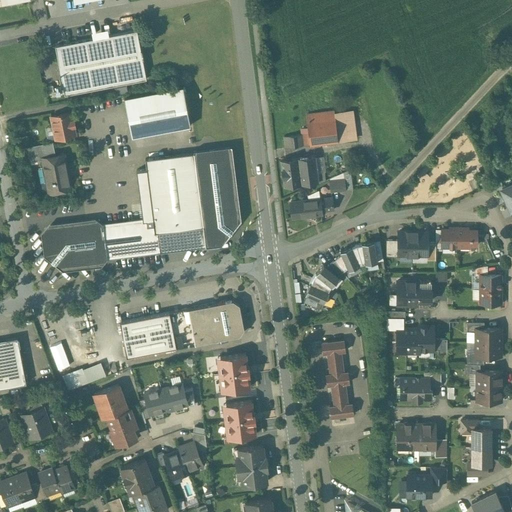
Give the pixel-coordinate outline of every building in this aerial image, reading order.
[(136,29),(55,45),(64,94),(146,78),(136,29)] [(183,86),(124,97),(131,136),(190,125),(183,86)] [(348,106),(307,113),(308,121),(334,117),(337,141),(353,138),(348,106)] [(69,112),(50,116),(55,138),(75,134),(73,126),(75,126),(73,119),(70,120),(69,112)] [(334,117),(308,121),(309,126),(312,145),(337,141),(334,117)] [(309,126),(287,129),(288,136),(284,137),(286,149),(312,145),(309,126)] [(50,142),(36,145),(39,159),(42,158),(52,155),(50,142)] [(36,145),(17,149),(19,162),(39,159),(36,145)] [(229,148),(193,152),(203,226),(205,243),(221,241),(228,232),(230,234),(233,229),(231,228),(238,219),(229,148)] [(193,152),(145,158),(150,194),(146,195),(145,196),(146,208),(141,212),(143,221),(153,219),(154,232),(203,226),(193,152)] [(52,155),(42,158),(48,193),(70,188),(64,153),(52,155)] [(318,156),(302,159),(305,181),(321,179),(320,171),(318,156)] [(302,159),(284,161),(287,184),(305,181),(302,159)] [(327,170),(320,171),(321,179),(321,180),(329,179),(327,170)] [(344,178),(329,180),(331,191),(345,189),(344,178)] [(322,183),(314,186),(316,191),(324,188),(322,183)] [(511,183),(502,188),(511,209),(511,208),(511,183)] [(319,198),(291,202),(292,217),(321,213),(321,211),(333,209),(331,197),(319,199),(319,198)] [(143,221),(102,226),(106,256),(157,249),(154,232),(153,219),(143,221)] [(94,220),(49,226),(43,233),(46,254),(52,260),(51,261),(55,265),(56,263),(63,268),(100,264),(106,256),(102,226),(94,220)] [(203,226),(154,232),(157,249),(205,243),(203,226)] [(456,229),(441,229),(441,247),(456,247),(456,253),(456,247),(456,229)] [(476,229),(456,229),(456,247),(465,247),(469,247),(469,245),(476,245),(476,229)] [(405,231),(398,231),(398,239),(398,254),(412,254),(412,230),(405,230),(405,231)] [(419,230),(412,230),(412,254),(426,254),(427,254),(427,241),(427,231),(419,231),(419,230)] [(398,239),(386,239),(386,256),(398,256),(398,254),(398,239)] [(373,240),(362,242),(362,243),(356,244),(362,262),(365,261),(365,262),(377,260),(374,241),(373,240)] [(379,240),(374,241),(377,260),(383,259),(379,240)] [(435,241),(427,241),(427,254),(426,254),(426,259),(435,259),(435,241)] [(351,245),(340,250),(342,254),(348,268),(348,269),(359,264),(359,263),(362,262),(356,244),(351,246),(351,245)] [(342,254),(334,260),(343,271),(348,268),(342,254)] [(343,271),(334,260),(326,266),(338,275),(343,271)] [(326,266),(323,263),(315,272),(316,273),(313,277),(329,287),(331,285),(332,285),(339,276),(338,275),(326,266)] [(487,265),(474,267),(474,275),(480,275),(480,274),(487,274),(487,265)] [(500,274),(487,274),(480,274),(480,275),(480,289),(500,289),(500,274)] [(329,287),(313,277),(310,283),(310,282),(305,293),(307,294),(318,299),(322,301),(324,301),(329,291),(328,290),(329,287)] [(431,281),(397,280),(397,304),(416,304),(416,300),(431,300),(431,281)] [(500,289),(480,289),(480,302),(500,302),(500,289)] [(318,299),(307,294),(303,301),(315,306),(318,299)] [(233,299),(119,321),(126,356),(239,334),(244,327),(239,303),(233,299)] [(405,310),(387,310),(387,318),(405,318),(405,310)] [(484,322),(466,322),(466,331),(475,331),(475,328),(484,328),(484,322)] [(425,326),(425,325),(418,325),(418,328),(419,328),(419,350),(433,350),(433,338),(433,326),(425,326)] [(418,328),(397,328),(397,352),(419,352),(419,350),(419,328),(418,328)] [(484,328),(475,328),(475,331),(475,341),(500,341),(500,328),(484,328)] [(16,336),(0,339),(0,387),(26,383),(16,336)] [(447,338),(433,338),(433,350),(438,350),(437,353),(446,353),(447,338)] [(343,339),(321,341),(323,353),(326,352),(342,351),(345,350),(343,339)] [(500,341),(475,341),(475,352),(475,355),(483,355),(500,355),(500,341)] [(326,352),(329,373),(344,371),(342,351),(326,352)] [(475,352),(466,352),(466,363),(480,363),(483,363),(483,355),(475,355),(475,352)] [(245,353),(220,356),(221,362),(218,362),(221,383),(223,383),(224,389),(249,386),(248,373),(249,373),(248,365),(247,366),(245,353)] [(68,387),(105,374),(100,359),(63,372),(68,387)] [(466,363),(464,363),(464,373),(477,373),(477,371),(480,371),(480,363),(466,363)] [(329,373),(325,373),(327,385),(330,384),(346,382),(349,382),(348,370),(344,371),(329,373)] [(440,371),(424,371),(423,377),(428,377),(428,385),(440,385),(440,371)] [(480,371),(477,371),(477,373),(477,385),(500,385),(500,371),(480,371)] [(423,377),(400,377),(400,387),(402,387),(402,398),(413,398),(413,400),(413,399),(421,399),(421,400),(421,398),(430,398),(430,390),(428,390),(428,385),(428,377),(423,377)] [(182,382),(144,392),(150,414),(168,409),(168,411),(175,409),(174,407),(188,404),(182,382)] [(346,382),(330,384),(333,404),(348,402),(346,382)] [(118,384),(94,393),(102,417),(106,415),(127,408),(118,384)] [(500,385),(477,385),(477,399),(477,400),(487,400),(500,400),(500,385)] [(44,389),(36,390),(40,403),(48,400),(44,389)] [(5,399),(0,400),(0,409),(2,414),(10,411),(5,399)] [(251,400),(226,403),(227,409),(224,409),(227,430),(229,430),(230,436),(255,433),(254,420),(255,420),(254,412),(253,413),(251,400)] [(333,404),(329,405),(331,416),(353,414),(352,402),(348,402),(333,404)] [(43,407),(22,415),(30,437),(51,430),(43,407)] [(127,408),(106,415),(106,416),(110,415),(112,421),(109,422),(111,428),(110,428),(115,442),(135,434),(132,427),(136,425),(132,414),(129,407),(127,408)] [(142,410),(132,414),(136,425),(145,422),(142,410)] [(0,419),(0,445),(12,441),(4,418),(0,419)] [(478,419),(460,419),(460,428),(471,428),(471,427),(478,427),(478,419)] [(418,423),(397,423),(397,435),(396,435),(396,447),(408,447),(408,448),(418,448),(418,423)] [(435,423),(418,423),(418,448),(435,448),(435,439),(435,423)] [(478,427),(471,427),(471,428),(471,446),(490,446),(490,427),(478,427)] [(204,434),(190,431),(193,441),(194,441),(195,443),(205,440),(204,434)] [(445,439),(435,439),(435,448),(435,455),(445,455),(445,439)] [(205,440),(195,443),(197,450),(206,447),(205,440)] [(193,441),(178,447),(179,449),(186,469),(187,469),(195,466),(194,464),(201,462),(197,450),(195,443),(194,441),(193,441)] [(262,445),(238,448),(239,455),(235,456),(238,476),(241,476),(242,484),(267,481),(265,469),(267,469),(265,455),(264,456),(262,445)] [(490,446),(471,446),(471,461),(471,462),(486,462),(490,462),(490,446)] [(164,455),(163,455),(167,464),(171,476),(178,473),(179,475),(188,472),(187,469),(186,469),(179,449),(164,455)] [(163,451),(156,454),(160,467),(167,464),(163,455),(164,455),(163,451)] [(144,458),(120,466),(121,468),(123,470),(124,470),(126,476),(124,476),(126,483),(128,482),(129,487),(128,489),(130,493),(133,491),(154,484),(151,476),(151,475),(149,472),(150,471),(149,471),(144,458)] [(486,462),(471,462),(471,461),(468,462),(468,474),(486,474),(486,462)] [(53,470),(60,489),(61,492),(74,487),(73,483),(68,470),(66,465),(53,470)] [(446,466),(430,466),(430,474),(430,480),(446,480),(446,466)] [(52,467),(39,472),(42,482),(47,494),(60,489),(53,470),(52,467)] [(78,481),(73,467),(68,470),(73,483),(78,481)] [(26,472),(12,477),(21,500),(34,496),(34,495),(30,484),(26,472)] [(430,474),(407,474),(407,496),(420,496),(420,495),(430,495),(430,480),(430,474)] [(12,477),(0,481),(0,485),(3,494),(7,503),(7,505),(21,500),(12,477)] [(36,482),(30,484),(34,495),(34,496),(36,501),(42,499),(37,484),(36,482)] [(42,482),(37,484),(42,499),(48,497),(47,494),(42,482)] [(154,484),(133,491),(140,511),(160,511),(162,511),(161,511),(168,509),(164,500),(165,500),(164,499),(162,495),(163,494),(162,494),(158,482),(154,484)] [(491,511),(504,511),(506,511),(495,489),(483,495),(491,511)] [(475,511),(491,511),(483,495),(470,501),(475,511)] [(119,497),(107,501),(111,511),(117,511),(124,510),(119,497)] [(271,498),(245,502),(246,502),(248,511),(245,511),(244,511),(272,511),(272,509),(271,509),(270,499),(271,499),(271,498)] [(368,511),(345,500),(346,511),(368,511)]
